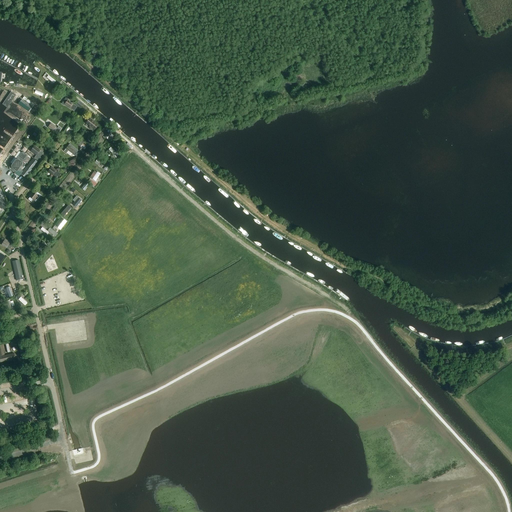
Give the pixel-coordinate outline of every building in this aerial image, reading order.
[(56,83),(58,80),(48,72),(44,76),(48,79),(49,77),(56,83)] [(64,105),(65,104),(71,109),(72,108),(75,112),(78,108),(74,104),(74,105),(67,100),(68,99),(66,98),(62,103),(64,105)] [(33,107),(22,99),(18,104),(29,112),(33,107)] [(4,122),(17,130),(20,125),(7,117),(4,122)] [(97,125),(95,123),(89,118),(86,123),(89,126),(91,128),(92,128),(94,130),(97,125)] [(51,123),(48,127),(54,132),(54,131),(58,134),(62,128),(59,126),(52,121),(51,123)] [(111,130),(105,137),(108,139),(111,135),(112,135),(114,133),(111,130)] [(77,143),(83,148),(84,149),(86,146),(83,143),(79,140),(77,143)] [(64,151),(67,153),(69,151),(76,156),(79,153),(77,152),(78,150),(70,144),(64,151)] [(43,153),(40,151),(34,146),(31,151),(36,155),(34,158),(40,162),(42,159),(40,157),(43,153)] [(119,155),(111,147),(109,150),(117,157),(119,155)] [(19,171),(23,167),(26,162),(23,160),(26,160),(27,159),(26,157),(27,157),(26,155),(24,153),(22,153),(19,156),(18,156),(12,164),(10,163),(8,165),(9,169),(15,173),(17,170),(19,171)] [(33,158),(21,174),(26,178),(38,162),(33,158)] [(61,175),(58,173),(51,167),(48,171),(56,178),(58,176),(59,177),(61,175)] [(95,171),(93,175),(96,176),(94,179),(98,181),(103,173),(100,171),(98,173),(95,171)] [(86,190),(87,188),(80,182),(78,185),(86,190)] [(28,197),(35,202),(36,200),(38,201),(42,195),(34,189),(28,197)] [(79,198),(73,204),(76,207),(82,200),(79,198)] [(66,208),(73,214),(77,209),(70,204),(66,208)] [(67,222),(63,219),(61,221),(56,227),(59,229),(60,230),(67,222)] [(5,239),(2,244),(9,248),(11,245),(12,246),(13,244),(12,243),(5,239)] [(43,242),(38,247),(42,250),(47,245),(43,242)] [(13,261),(17,281),(23,280),(19,260),(13,261)] [(6,288),(8,297),(15,296),(13,286),(6,288)] [(27,305),(30,302),(22,296),(20,299),(27,305)] [(0,361),(0,362),(15,359),(14,353),(4,355),(2,345),(0,345),(0,361)]
